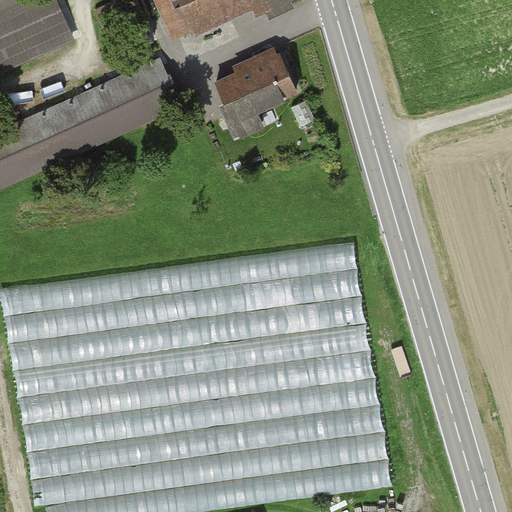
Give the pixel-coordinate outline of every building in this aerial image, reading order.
[(0,65),(78,30),(64,0),(22,0),(0,10),(0,65)] [(262,0),(178,0),(193,31),(262,0)] [(296,89),(279,53),(209,86),(231,135),(259,122),(253,109),(296,89)] [(0,183),(184,99),(166,59),(0,135),(0,183)] [(363,241),(9,281),(34,505),(50,503),(50,511),(157,511),(391,486),(363,241)]
